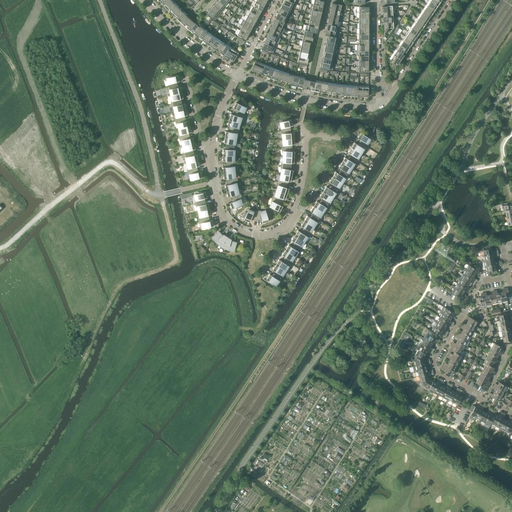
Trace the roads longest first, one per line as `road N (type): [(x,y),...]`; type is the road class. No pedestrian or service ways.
road 1 (track): [(488,0),(159,511)]
road 2 (trunk): [(311,511),(0,206)]
road 3 (trunk): [(0,224),(283,511)]
road 4 (residential): [(507,278),(479,283),(433,358),(438,372),(511,413)]
road 5 (residential): [(380,104),(305,101),(237,75)]
road 6 (residential): [(293,214),(344,145),(342,137),(302,132)]
road 7 (residential): [(380,104),(454,0)]
road 8 (residential): [(237,75),(144,0)]
